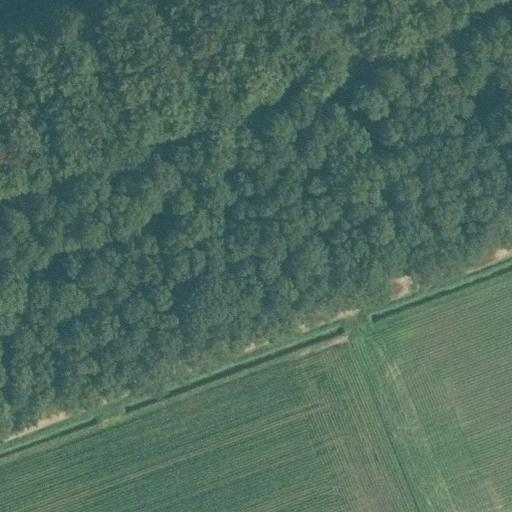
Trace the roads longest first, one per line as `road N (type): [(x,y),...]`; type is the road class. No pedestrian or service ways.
road 1 (track): [(0,433),(511,239)]
road 2 (track): [(511,2),(0,192)]
